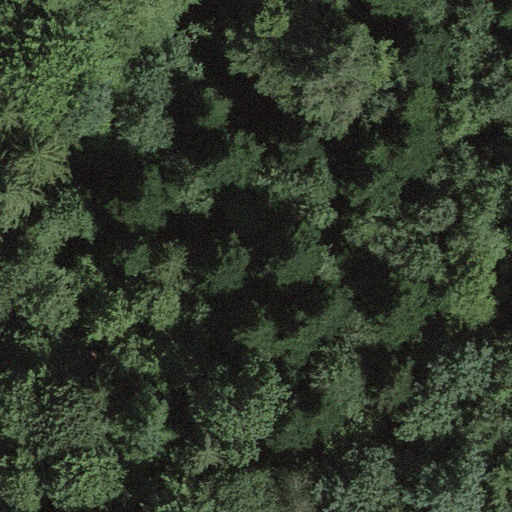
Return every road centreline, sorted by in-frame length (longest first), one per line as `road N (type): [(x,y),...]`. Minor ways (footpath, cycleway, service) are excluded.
road 1 (track): [(171,0),(140,64),(43,180),(0,214)]
road 2 (track): [(376,511),(511,366)]
